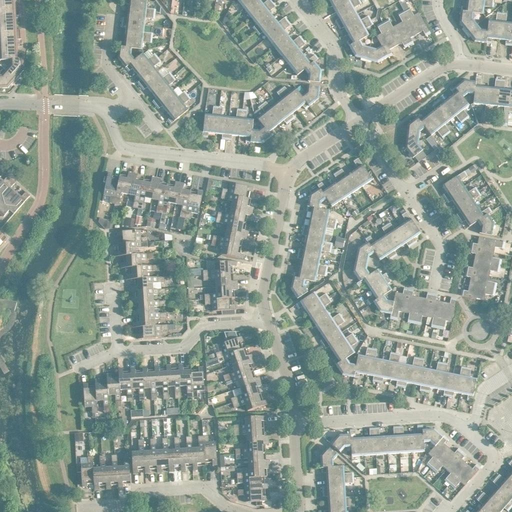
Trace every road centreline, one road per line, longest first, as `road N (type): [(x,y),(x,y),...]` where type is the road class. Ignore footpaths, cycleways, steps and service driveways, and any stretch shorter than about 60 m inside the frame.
road 1 (residential): [(445,511),(499,456),(455,416),(298,422)]
road 2 (residential): [(285,170),(125,143),(110,109)]
road 3 (residential): [(253,511),(204,480),(140,484),(123,501),(73,508)]
road 4 (residential): [(121,346),(202,342),(201,324),(269,319)]
road 5 (tertiary): [(269,319),(265,289),(285,170)]
road 6 (residential): [(439,236),(361,117)]
road 7 (residential): [(361,117),(336,74),(333,39),(301,0)]
